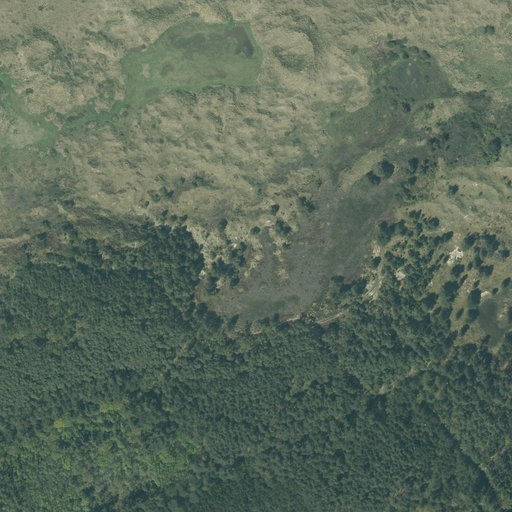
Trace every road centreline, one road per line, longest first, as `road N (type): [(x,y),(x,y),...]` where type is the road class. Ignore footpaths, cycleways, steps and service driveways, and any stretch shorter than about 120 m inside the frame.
road 1 (track): [(0,429),(152,380),(176,418),(215,458),(225,458),(292,438),(371,397)]
road 2 (track): [(313,321),(371,397),(411,377),(481,468),(511,455)]
